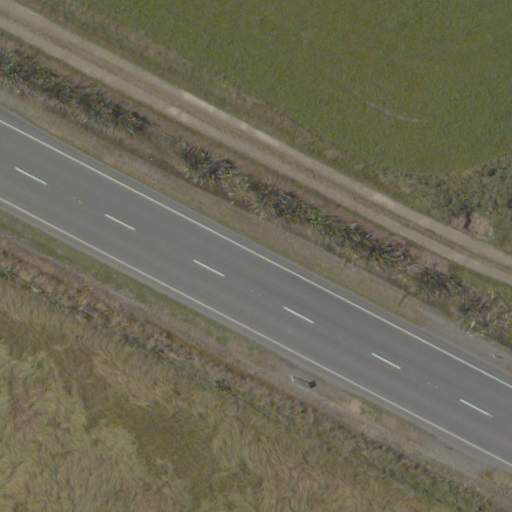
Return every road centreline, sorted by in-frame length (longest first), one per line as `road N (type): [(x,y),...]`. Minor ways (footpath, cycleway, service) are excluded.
road 1 (primary): [(511,425),(0,159)]
road 2 (track): [(511,284),(0,27)]
